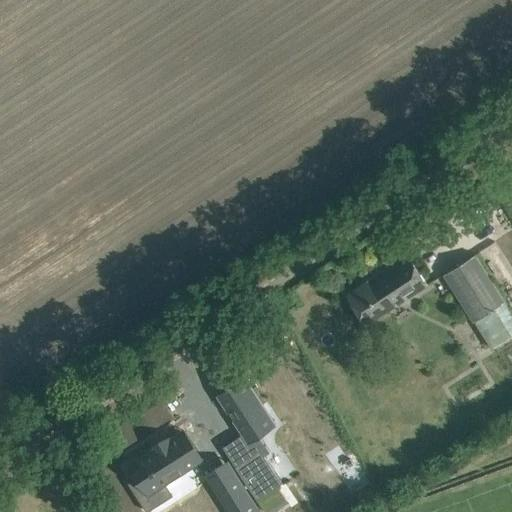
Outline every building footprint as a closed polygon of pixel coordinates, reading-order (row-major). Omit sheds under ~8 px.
[(511,314),(474,254),(444,273),(473,321),(474,320),(491,347),(511,333),(511,314)] [(365,323),(426,282),(410,257),(399,265),(401,267),(391,274),(389,271),(364,288),(361,284),(346,295),(365,323)] [(244,377),(217,394),(242,433),(248,441),(262,432),(275,424),(251,388),(257,385),(252,377),(246,381),(244,377)] [(139,476),(129,482),(139,499),(199,459),(181,431),(131,464),(139,476)] [(235,465),(256,499),(282,482),(264,455),(260,449),(235,465)] [(236,474),(215,487),(231,511),(257,511),(259,511),(236,474)]
